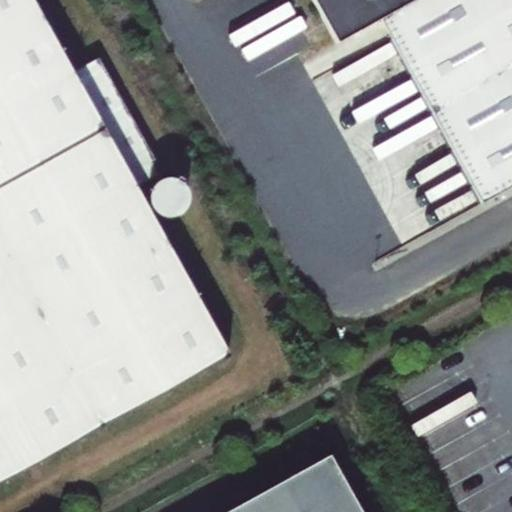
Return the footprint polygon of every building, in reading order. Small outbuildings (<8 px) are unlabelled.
[(28,0),(0,0),(0,481),(227,356),(132,186),(158,171),(95,57),(68,71),(28,0)] [(320,0),(342,39),(388,14),(413,0),(320,0)] [(511,0),(413,0),(388,14),(489,199),(511,185),(511,0)] [(182,173),(154,192),(172,217),(199,198),(182,173)] [(357,511),(327,456),(226,511),(357,511)]
